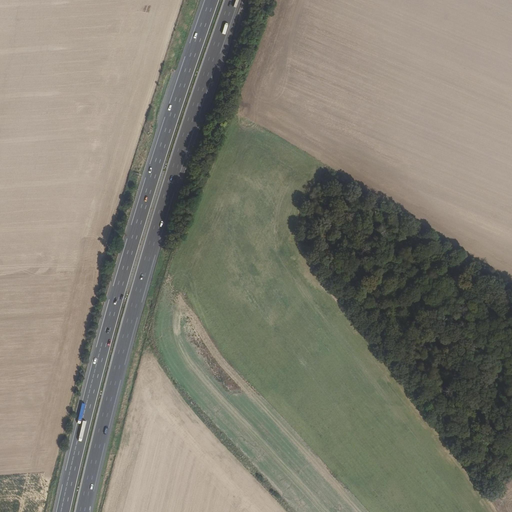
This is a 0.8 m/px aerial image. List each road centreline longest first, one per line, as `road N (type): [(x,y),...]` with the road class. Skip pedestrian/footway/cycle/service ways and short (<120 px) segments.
road 1 (motorway): [(82,511),(137,293),(232,0)]
road 2 (motorway): [(211,0),(144,201),(63,511)]
